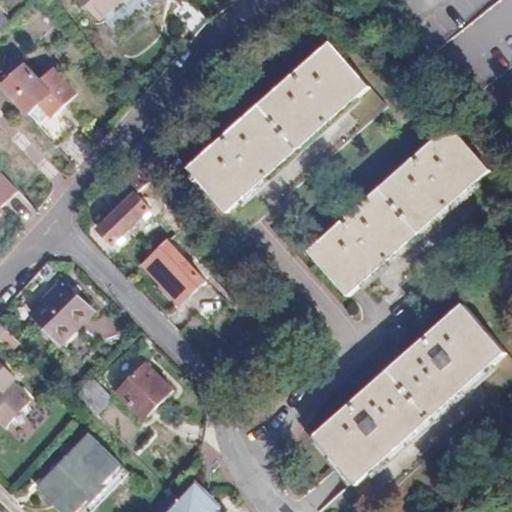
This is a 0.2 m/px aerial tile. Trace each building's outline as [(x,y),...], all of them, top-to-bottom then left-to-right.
[(81,0),(102,21),(125,0),(81,0)] [(197,41),(213,26),(190,3),(175,17),(197,41)] [(225,211),(367,82),(326,37),(183,167),(225,211)] [(28,115),(45,99),(63,118),(83,99),(56,70),(44,81),(32,68),(6,92),(28,115)] [(242,229),(384,100),(367,82),(225,211),(242,229)] [(345,301),(490,177),(450,129),(306,254),(345,301)] [(151,209),(136,195),(148,185),(133,169),(109,192),(118,200),(113,205),(117,210),(96,229),(111,246),(151,209)] [(375,308),(506,196),(490,177),(358,290),(375,308)] [(1,213),(17,198),(0,180),(0,226),(7,220),(1,213)] [(192,292),(153,252),(140,264),(179,304),(192,292)] [(105,321),(70,285),(36,319),(71,355),(105,321)] [(357,488),(509,356),(465,305),(313,437),(316,440),(357,488)] [(35,355),(2,322),(0,324),(0,338),(9,347),(12,346),(24,358),(26,355),(30,359),(35,355)] [(373,506),(511,386),(511,358),(509,356),(357,488),(373,506)] [(3,362),(0,364),(0,420),(17,403),(10,396),(24,383),(3,362)] [(175,398),(147,370),(121,397),(149,425),(175,398)] [(94,378),(83,388),(102,408),(113,398),(94,378)] [(61,511),(92,511),(132,470),(93,433),(38,490),(61,511)] [(357,488),(316,440),(311,445),(352,492),(357,488)] [(208,503),(208,499),(209,496),(199,486),(184,502),(179,498),(166,511),(202,511),(201,510),(208,503)] [(220,511),(208,499),(208,503),(201,510),(202,511),(220,511)]
